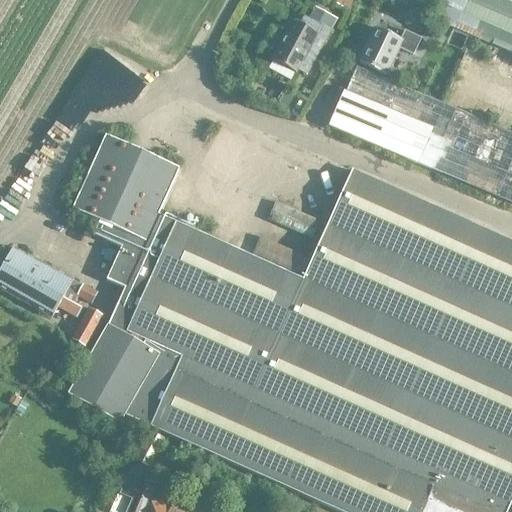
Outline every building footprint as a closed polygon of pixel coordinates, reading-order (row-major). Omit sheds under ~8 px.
[(331,0),(331,2),(347,10),(352,0),(331,0)] [(511,0),(440,0),(433,19),(511,52),(511,0)] [(408,8),(404,16),(413,21),(418,13),(408,8)] [(283,42),(272,62),(283,68),(295,74),(297,71),(306,75),(330,31),(317,24),(304,16),(299,25),(293,22),(283,42)] [(374,28),(357,63),(385,77),(398,49),(413,56),(421,39),(404,31),(399,40),(374,28)] [(104,49),(76,84),(107,109),(120,93),(126,99),(142,79),(104,49)] [(511,133),(356,68),(351,79),(346,77),(341,90),(344,91),(328,127),(418,164),(511,203),(511,133)] [(126,288),(109,326),(68,395),(120,424),(126,416),(151,427),(339,511),(506,511),(509,505),(511,498),(511,242),(352,171),(303,281),(158,215),(179,170),(106,137),(73,209),(100,222),(95,235),(122,247),(107,280),(126,288)] [(280,208),(274,223),(315,242),(322,226),(280,208)] [(266,241),(260,257),(300,275),(307,260),(266,241)] [(14,248),(0,271),(0,288),(52,319),(57,309),(75,320),(82,309),(74,305),(77,296),(83,285),(73,280),(14,248)] [(83,285),(77,296),(91,305),(98,293),(83,285)] [(87,309),(69,340),(85,348),(103,318),(87,309)] [(11,401),(16,405),(20,400),(15,396),(11,401)] [(25,407),(19,404),(16,410),(22,413),(25,407)] [(165,439),(150,431),(135,459),(150,467),(165,439)] [(186,450),(169,441),(163,453),(180,462),(186,450)] [(139,504),(135,511),(171,511),(177,500),(146,487),(147,486),(134,480),(126,498),(139,504)] [(204,511),(177,500),(171,511),(204,511)]
